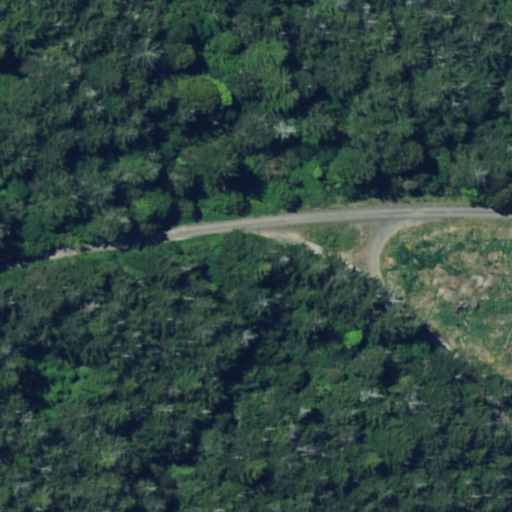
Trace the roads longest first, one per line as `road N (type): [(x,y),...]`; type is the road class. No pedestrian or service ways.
road 1 (track): [(0,264),(276,230),(511,214)]
road 2 (track): [(276,230),(370,286),(511,443)]
